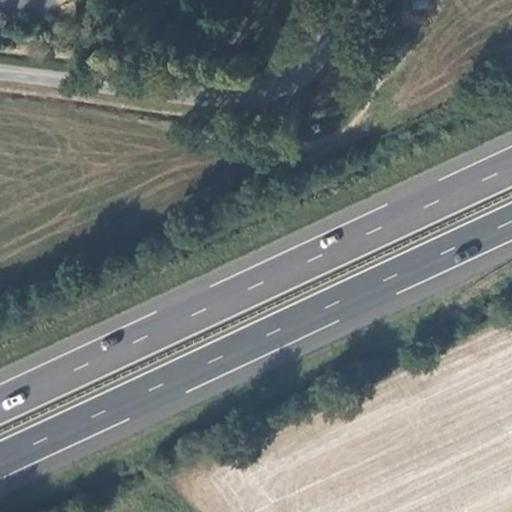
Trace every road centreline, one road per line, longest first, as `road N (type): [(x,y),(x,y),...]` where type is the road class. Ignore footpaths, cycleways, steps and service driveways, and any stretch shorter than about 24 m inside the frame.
road 1 (trunk): [(511,167),(0,405)]
road 2 (trunk): [(0,459),(511,221)]
road 3 (unclassified): [(0,70),(238,94),(294,76),(323,36),(336,0)]
